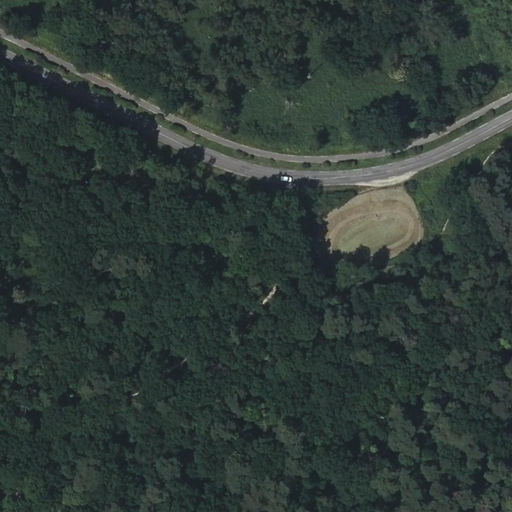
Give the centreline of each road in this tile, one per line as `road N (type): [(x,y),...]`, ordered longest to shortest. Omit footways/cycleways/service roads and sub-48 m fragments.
road 1 (tertiary): [(0,54),(183,145),(275,176),(400,168),(511,118)]
road 2 (track): [(299,274),(93,423),(0,505)]
